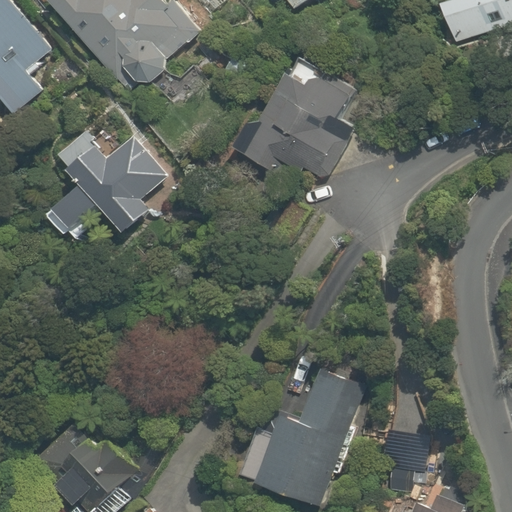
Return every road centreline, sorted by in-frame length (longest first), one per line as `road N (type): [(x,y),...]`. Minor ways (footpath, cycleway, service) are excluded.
road 1 (residential): [(511,191),(476,235),(464,277),(488,428),(511,507)]
road 2 (residential): [(511,121),(360,201)]
